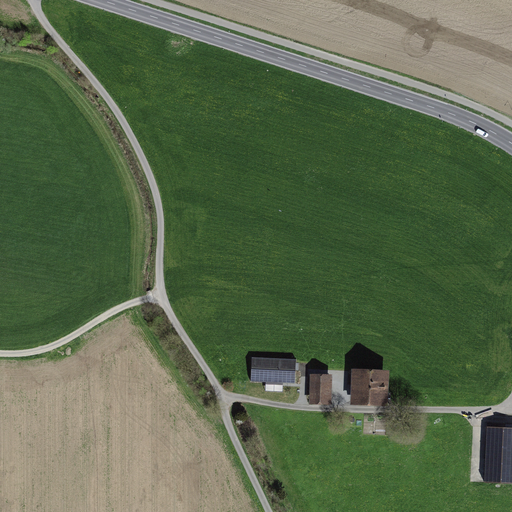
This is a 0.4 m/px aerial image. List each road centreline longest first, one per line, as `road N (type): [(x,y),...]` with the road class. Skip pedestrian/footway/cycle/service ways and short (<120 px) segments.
road 1 (secondary): [(511,146),(410,100),(100,0)]
road 2 (track): [(0,353),(55,346),(121,308),(160,298)]
